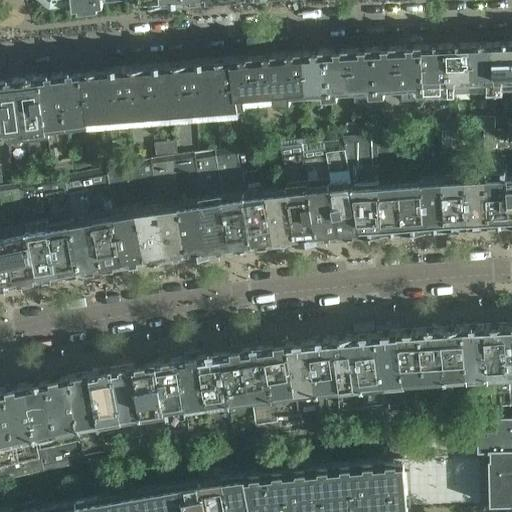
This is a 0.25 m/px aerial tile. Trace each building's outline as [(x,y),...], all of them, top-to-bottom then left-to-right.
[(39,0),(50,8),(72,6),(73,11),(78,10),(78,14),(98,11),(98,8),(103,7),(101,0),(39,0)] [(511,79),(511,40),(495,41),(496,91),(504,91),(504,80),(511,79)] [(496,91),(495,41),(471,42),(472,81),(488,81),(488,91),(496,91)] [(472,81),(471,42),(447,43),(449,93),(457,92),(456,82),(472,81)] [(449,93),(447,43),(433,43),(429,43),(423,44),(425,83),(440,82),(441,93),(449,93)] [(425,83),(423,44),(399,45),(401,83),(417,82),(418,93),(425,92),(425,83)] [(401,83),(399,45),(375,46),(378,95),(386,94),(385,84),(401,83)] [(378,95),(375,46),(351,47),(353,85),(369,85),(370,95),(378,95)] [(353,85),(351,47),(328,48),(331,97),(338,97),(337,86),(353,85)] [(331,97),(328,48),(304,51),(307,89),(323,87),(324,98),(331,97)] [(307,89),(304,51),(280,53),(285,101),(292,100),(291,90),(307,89)] [(285,101),(280,53),(257,55),(260,93),(276,91),(277,102),(285,101)] [(260,93),(257,55),(232,57),(238,105),(245,104),(244,94),(260,93)] [(238,105),(232,57),(211,59),(216,107),(238,105)] [(216,107),(211,59),(189,60),(195,108),(216,107)] [(195,108),(189,60),(178,62),(168,62),(174,110),(195,108)] [(174,110),(168,62),(146,64),(152,112),(174,110)] [(152,112),(146,64),(125,66),(131,114),(152,112)] [(131,114),(125,66),(104,68),(110,115),(131,114)] [(110,115),(104,68),(82,70),(87,117),(110,115)] [(87,117),(82,70),(61,72),(67,122),(88,120),(87,117)] [(67,122),(61,72),(41,75),(47,125),(67,122)] [(47,125),(41,75),(20,77),(26,127),(47,125)] [(26,127),(20,77),(0,79),(0,83),(6,130),(26,127)] [(420,141),(419,131),(398,131),(398,141),(420,141)] [(469,224),(465,176),(462,131),(441,131),(444,178),(447,226),(469,224)] [(377,146),(376,133),(345,135),(347,149),(377,146)] [(348,156),(347,149),(345,135),(337,135),(340,157),(348,156)] [(303,148),(302,138),(280,140),(282,150),(303,148)] [(260,150),(258,142),(237,144),(238,152),(260,150)] [(254,243),(246,194),(237,147),(216,151),(220,173),(221,177),(233,246),(254,243)] [(194,162),(192,151),(176,153),(178,165),(194,162)] [(426,227),(423,179),(421,155),(400,157),(401,181),(405,229),(426,227)] [(383,230),(380,182),(378,158),(349,160),(353,182),(362,232),(383,230)] [(76,171),(74,160),(54,164),(56,175),(76,171)] [(56,175),(54,164),(53,162),(33,165),(35,178),(56,175)] [(0,185),(13,183),(11,173),(0,175),(0,185)] [(233,246),(221,177),(220,173),(199,177),(203,199),(212,249),(233,246)] [(511,222),(509,174),(488,175),(490,223),(511,222)] [(490,223),(488,175),(465,176),(469,224),(490,223)] [(340,234),(332,184),(330,176),(321,178),(322,187),(310,187),(319,236),(340,234)] [(319,236),(310,187),(303,188),(301,177),(287,180),(289,189),(297,239),(319,236)] [(447,226),(444,178),(423,179),(426,227),(447,226)] [(0,285),(39,277),(30,229),(12,233),(9,215),(26,211),(20,181),(13,183),(0,185),(0,195),(2,203),(0,203),(0,285)] [(405,229),(401,181),(380,182),(383,230),(405,229)] [(362,232),(353,182),(332,184),(340,234),(362,232)] [(147,258),(138,199),(136,189),(114,193),(116,202),(126,262),(147,258)] [(276,241),(297,239),(289,189),(267,192),(276,241)] [(190,252),(212,249),(203,199),(195,200),(194,192),(181,194),(182,202),(190,252)] [(276,241),(267,192),(246,194),(254,243),(276,241)] [(169,255),(161,206),(159,195),(138,199),(147,258),(169,255)] [(104,266),(126,262),(116,202),(74,209),(76,220),(73,220),(83,269),(104,266)] [(190,252),(182,202),(161,206),(169,255),(190,252)] [(83,269),(73,220),(71,209),(57,212),(59,223),(51,225),(61,273),(83,269)] [(61,273),(51,225),(30,229),(39,277),(61,273)] [(510,370),(507,322),(485,323),(488,371),(510,370)] [(488,371),(485,323),(463,324),(467,372),(488,371)] [(467,372),(463,324),(442,326),(445,374),(467,372)] [(445,374),(442,326),(420,328),(425,375),(445,374)] [(425,375),(420,328),(398,329),(405,377),(425,375)] [(411,419),(398,330),(376,331),(383,381),(389,420),(411,419)] [(383,381),(376,331),(354,333),(361,383),(383,381)] [(361,383),(354,333),(332,335),(339,385),(361,383)] [(339,385),(332,335),(310,338),(317,388),(327,387),(328,396),(319,397),(323,429),(345,426),(339,385)] [(323,429),(319,397),(317,388),(310,338),(288,340),(295,390),(301,431),(323,429)] [(295,390),(288,340),(266,343),(273,393),(295,390)] [(273,393),(266,343),(223,348),(230,398),(233,423),(242,422),(240,409),(275,404),(273,393)] [(230,398),(223,348),(201,352),(210,413),(225,411),(223,399),(230,398)] [(210,413),(201,352),(179,355),(187,405),(194,404),(196,415),(210,413)] [(187,405),(179,355),(157,359),(166,408),(187,405)] [(170,431),(166,408),(157,359),(136,362),(148,435),(170,431)] [(148,435),(136,362),(114,366),(92,370),(101,419),(104,435),(125,431),(129,454),(151,451),(148,435)] [(101,419),(92,370),(71,373),(80,423),(101,419)] [(81,428),(80,423),(71,373),(49,378),(28,382),(41,449),(62,444),(59,427),(72,424),(73,429),(81,428)] [(41,449),(28,382),(27,382),(6,387),(16,436),(20,453),(41,449)] [(511,409),(511,396),(511,384),(489,384),(491,410),(511,409)] [(16,436),(6,387),(0,387),(0,452),(11,450),(8,438),(16,436)] [(511,414),(478,415),(479,451),(491,450),(491,458),(490,458),(491,504),(511,503),(511,414)] [(87,462),(84,446),(64,451),(67,467),(87,462)] [(67,467),(64,451),(43,455),(46,471),(67,467)] [(409,507),(405,459),(360,463),(338,465),(342,511),(347,511),(364,510),(409,507)] [(342,511),(338,465),(299,469),(271,472),(275,511),(342,511)] [(275,511),(271,472),(246,475),(253,511),(275,511)] [(253,511),(246,475),(224,478),(231,511),(253,511)] [(231,511),(224,478),(203,481),(209,511),(231,511)] [(209,511),(203,481),(182,484),(188,511),(209,511)] [(188,511),(182,484),(161,487),(166,511),(188,511)] [(166,511),(161,487),(140,491),(145,511),(166,511)] [(145,511),(140,491),(120,495),(123,511),(145,511)] [(123,511),(120,495),(99,499),(102,511),(123,511)] [(102,511),(99,499),(78,503),(80,511),(102,511)] [(80,511),(78,503),(47,508),(31,511),(80,511)]
